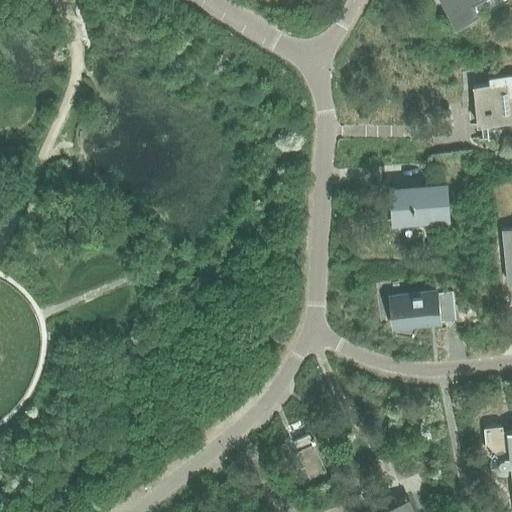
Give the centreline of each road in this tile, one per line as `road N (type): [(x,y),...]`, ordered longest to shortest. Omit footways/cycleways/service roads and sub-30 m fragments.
road 1 (residential): [(309,335),(325,131),(308,61)]
road 2 (residential): [(135,511),(268,401),(309,335)]
road 3 (residential): [(511,363),(415,369),(309,335)]
